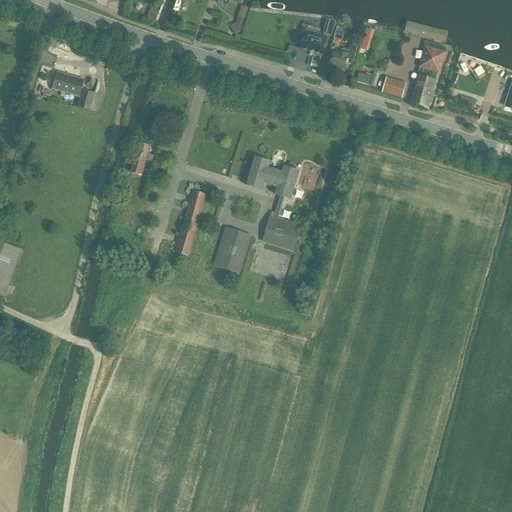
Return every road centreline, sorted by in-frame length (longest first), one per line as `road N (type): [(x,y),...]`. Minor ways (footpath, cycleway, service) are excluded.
road 1 (secondary): [(511,153),(36,0)]
road 2 (track): [(60,335),(143,36)]
road 3 (track): [(66,511),(98,352),(60,335)]
road 4 (track): [(54,6),(0,193)]
